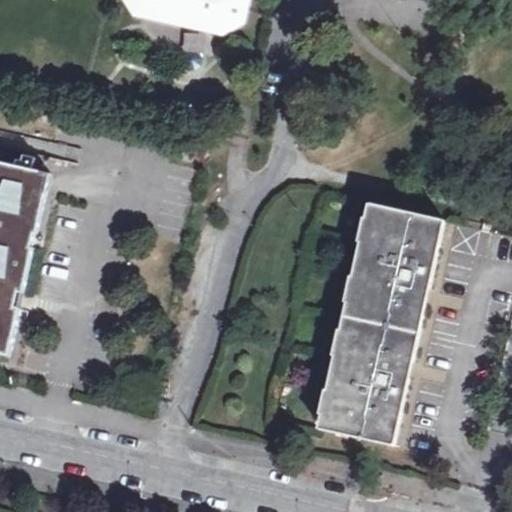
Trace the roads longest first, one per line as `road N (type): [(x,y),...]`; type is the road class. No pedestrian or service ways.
road 1 (residential): [(356,511),(0,431)]
road 2 (unknown): [(487,508),(436,491),(427,478),(482,278),(511,273)]
